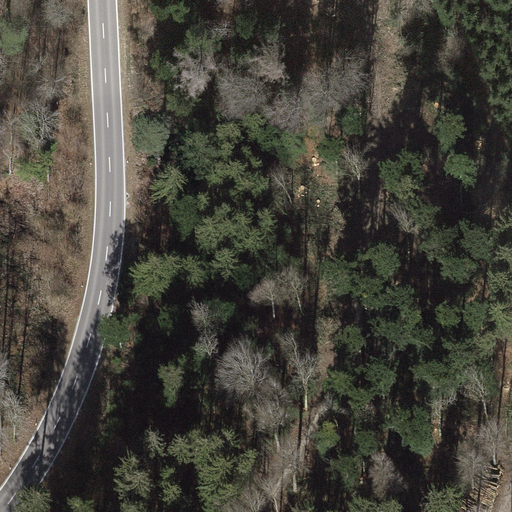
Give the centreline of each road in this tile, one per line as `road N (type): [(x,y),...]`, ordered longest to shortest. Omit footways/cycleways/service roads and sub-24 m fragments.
road 1 (tertiary): [(2,511),(60,420),(101,293),(110,204),(101,0)]
road 2 (track): [(339,295),(330,372),(260,511)]
